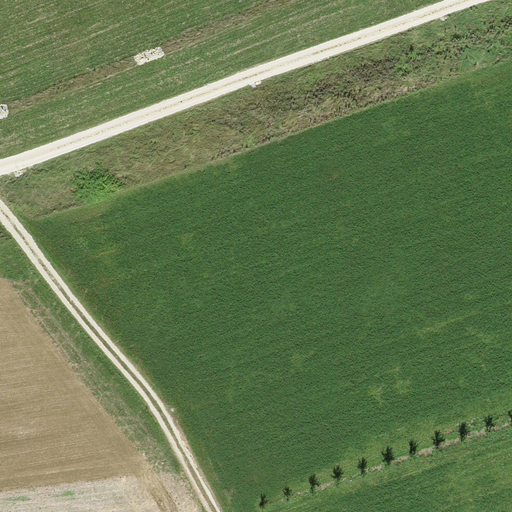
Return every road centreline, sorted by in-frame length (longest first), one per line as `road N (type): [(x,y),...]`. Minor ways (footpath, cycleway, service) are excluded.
road 1 (track): [(0,168),(467,0)]
road 2 (track): [(212,511),(152,404),(0,216)]
